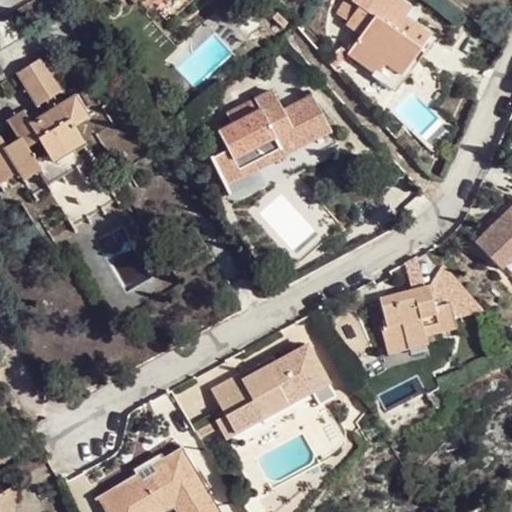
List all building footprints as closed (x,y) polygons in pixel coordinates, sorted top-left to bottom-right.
[(279,0),(278,2),(297,23),(304,12),(290,0),(279,0)] [(360,34),(347,52),(375,72),(383,61),(402,75),(431,36),(414,23),(402,14),(407,6),(398,0),(349,0),(359,7),(347,24),(360,34)] [(419,15),(407,6),(402,14),(414,23),(419,15)] [(342,47),(329,59),(333,65),(347,52),(342,47)] [(38,172),(48,187),(78,168),(68,153),(84,143),(75,128),(89,120),(82,109),(90,105),(82,91),(59,105),(54,97),(61,92),(41,59),(17,74),(38,107),(46,102),(50,109),(34,119),(26,107),(8,118),(21,138),(5,148),(0,139),(0,185),(18,174),(23,182),(38,172)] [(394,86),(402,75),(383,61),(375,72),(394,86)] [(298,140),(302,147),(332,132),(314,96),(284,111),(274,91),(227,114),(231,124),(218,131),(227,150),(210,159),(224,186),(241,178),(237,170),(298,140)] [(261,168),(302,147),(298,140),(237,170),(241,178),(224,186),(228,195),(265,176),(261,168)] [(105,183),(61,209),(72,228),(116,201),(105,183)] [(511,207),(475,243),(500,269),(511,282),(511,207)] [(398,301),(397,294),(380,299),(387,326),(380,328),(386,354),(407,348),(405,340),(425,335),(456,328),(450,303),(434,307),(429,287),(412,291),(414,297),(398,301)] [(412,291),(397,294),(398,301),(414,297),(412,291)] [(427,343),(425,335),(405,340),(407,348),(427,343)] [(243,380),(239,373),(211,389),(225,415),(215,420),(225,438),(242,429),(261,418),(258,413),(285,399),(287,404),(313,390),(308,380),(322,372),(306,344),(276,361),(243,380)] [(276,361),(272,354),(239,373),(243,380),(276,361)] [(242,429),(225,438),(229,445),(232,451),(270,430),(278,426),(283,423),(287,419),(292,412),(332,389),(322,372),(308,380),(313,390),(287,404),(285,399),(258,413),(261,418),(242,429)] [(225,438),(215,420),(196,431),(210,455),(229,445),(225,438)] [(142,480),(137,473),(97,496),(106,511),(143,511),(156,505),(159,510),(179,498),(187,511),(220,511),(182,446),(163,457),(152,464),(156,471),(142,480)] [(135,469),(137,473),(152,464),(163,457),(161,453),(135,469)] [(0,511),(14,511),(19,483),(0,494),(0,511)] [(175,511),(187,511),(179,498),(159,510),(156,505),(143,511),(168,511),(174,509),(175,511)]
